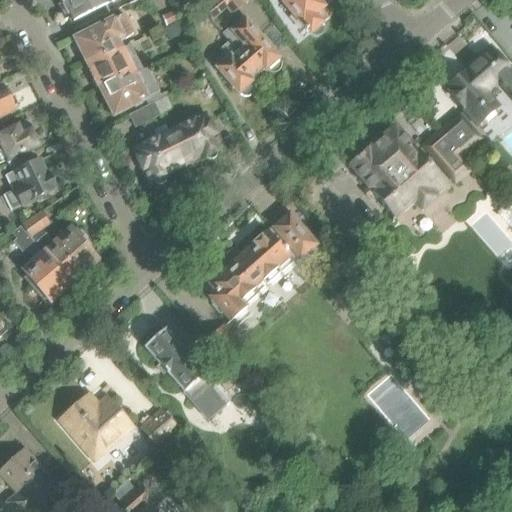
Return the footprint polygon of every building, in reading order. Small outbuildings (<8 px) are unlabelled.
[(60,0),(62,5),(58,7),(65,21),(69,19),(70,21),(107,3),(108,5),(118,0),(60,0)] [(247,4),(244,0),(218,0),(204,12),(212,21),(226,9),(232,17),(247,4)] [(310,35),(312,38),(317,38),(321,36),(324,33),(324,28),(322,25),(324,23),(318,17),(325,10),(316,0),(279,0),(304,29),(305,28),(310,35)] [(134,36),(127,22),(124,16),(76,41),(87,62),(101,55),(104,59),(120,51),(117,45),(134,36)] [(278,60),(253,31),(245,22),(235,30),(229,30),(222,36),(229,44),(258,78),(265,72),(270,75),(275,75),(278,73),(281,70),(280,65),(277,60),(278,60)] [(164,31),(169,41),(182,35),(177,25),(164,31)] [(249,85),(258,78),(229,44),(222,50),(226,55),(214,66),(238,93),(244,96),(247,96),(250,95),(252,92),(252,89),(249,85)] [(133,77),(127,65),(120,51),(104,59),(101,55),(87,62),(100,88),(121,78),(123,82),(133,77)] [(476,65),(446,90),(478,126),(498,109),(485,93),(497,82),(511,99),(511,74),(502,63),(491,51),(476,65)] [(114,116),(127,109),(145,100),(149,106),(162,99),(147,70),(133,77),(123,82),(121,78),(100,88),(114,116)] [(0,118),(15,111),(4,89),(0,90),(0,118)] [(154,104),(155,104),(160,116),(172,111),(166,98),(154,104)] [(160,116),(155,104),(154,104),(129,117),(135,129),(160,116)] [(206,116),(205,117),(201,109),(188,116),(192,123),(169,134),(185,167),(206,157),(207,160),(212,161),(215,159),(217,157),(217,153),(222,150),(206,116)] [(458,116),(440,132),(462,157),(463,157),(480,142),(458,116)] [(30,131),(27,123),(0,134),(0,165),(0,166),(7,163),(7,162),(38,148),(30,131)] [(394,128),(348,168),(394,221),(414,204),(422,213),(449,190),(421,159),(416,153),(394,128)] [(440,132),(422,147),(428,153),(445,173),(452,181),(456,186),(474,170),(470,166),(462,157),(440,132)] [(165,177),(185,167),(169,134),(133,152),(149,186),(155,183),(157,186),(161,186),(165,184),(166,181),(165,177)] [(12,174),(5,177),(12,193),(6,196),(10,205),(14,212),(44,197),(43,196),(57,190),(50,175),(47,176),(39,160),(38,161),(34,153),(8,165),(12,174)] [(21,227),(30,240),(50,225),(42,213),(21,227)] [(271,230),(300,262),(317,247),(289,214),(271,230)] [(25,233),(24,233),(20,227),(12,235),(16,240),(8,248),(18,260),(26,252),(35,262),(23,273),(50,304),(81,277),(66,259),(57,266),(46,253),(45,253),(43,255),(30,240),(25,233)] [(66,259),(81,277),(98,262),(87,249),(90,242),(82,232),(75,233),(72,230),(54,246),(46,236),(37,243),(45,253),(46,253),(57,266),(66,259)] [(229,267),(208,285),(196,294),(205,304),(210,299),(230,322),(246,308),(243,305),(293,262),(268,233),(238,258),(232,251),(222,259),(229,267)] [(353,270),(367,286),(380,275),(367,260),(353,270)] [(207,347),(223,367),(243,350),(224,327),(205,343),(208,346),(207,347)] [(165,331),(145,348),(193,403),(195,401),(208,416),(226,401),(165,331)] [(212,375),(227,393),(237,385),(222,367),(212,375)] [(243,417),(254,408),(236,387),(225,396),(243,417)] [(132,429),(127,423),(107,400),(98,408),(89,397),(60,422),(94,461),(132,429)] [(161,413),(141,430),(157,448),(177,432),(161,413)] [(26,450),(0,473),(15,491),(19,495),(8,504),(14,511),(33,511),(34,511),(33,511),(73,511),(64,502),(69,498),(62,491),(61,490),(26,450)] [(75,477),(61,490),(62,491),(69,498),(64,502),(73,511),(87,511),(98,503),(75,477)] [(150,511),(143,504),(146,501),(137,492),(120,507),(124,511),(150,511)]
